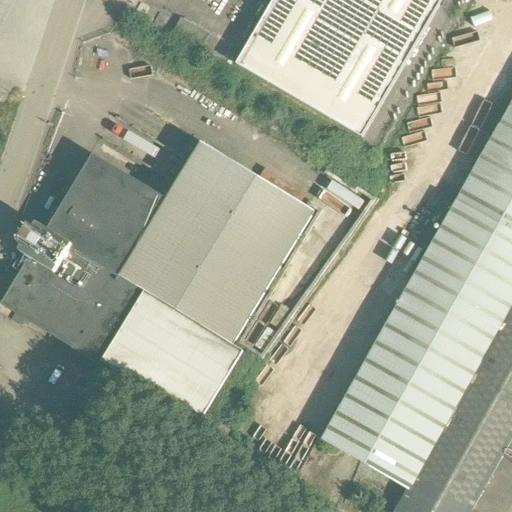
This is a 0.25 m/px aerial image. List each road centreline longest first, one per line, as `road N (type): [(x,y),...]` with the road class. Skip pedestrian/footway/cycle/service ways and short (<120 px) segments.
road 1 (unknown): [(279,437),(511,20)]
road 2 (unknown): [(53,58),(296,169)]
road 3 (unclassified): [(197,511),(0,388)]
road 4 (unclassified): [(0,210),(72,0)]
